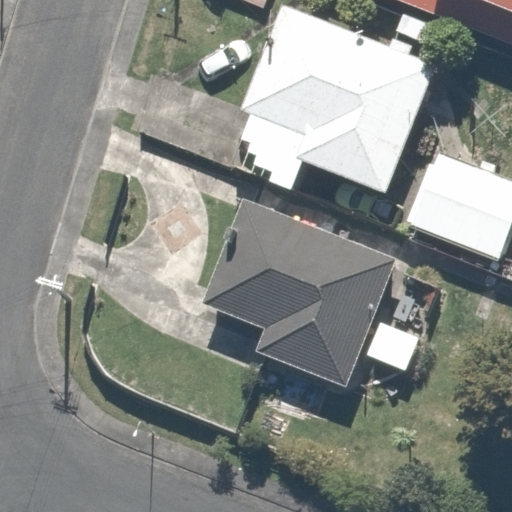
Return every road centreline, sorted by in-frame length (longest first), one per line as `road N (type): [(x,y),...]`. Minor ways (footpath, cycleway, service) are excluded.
road 1 (residential): [(64,0),(0,231)]
road 2 (residential): [(0,461),(137,511)]
